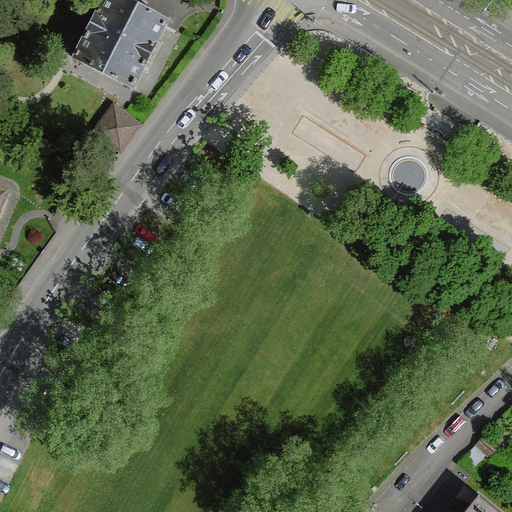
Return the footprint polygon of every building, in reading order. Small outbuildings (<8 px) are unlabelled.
[(126,0),(104,0),(75,60),(136,89),(169,20),(126,0)] [(91,133),(119,153),(140,124),(113,104),(91,133)] [(0,219),(12,190),(0,185),(0,219)] [(499,447),(486,436),(478,444),(491,456),(499,447)] [(501,511),(479,495),(465,511),(501,511)]
